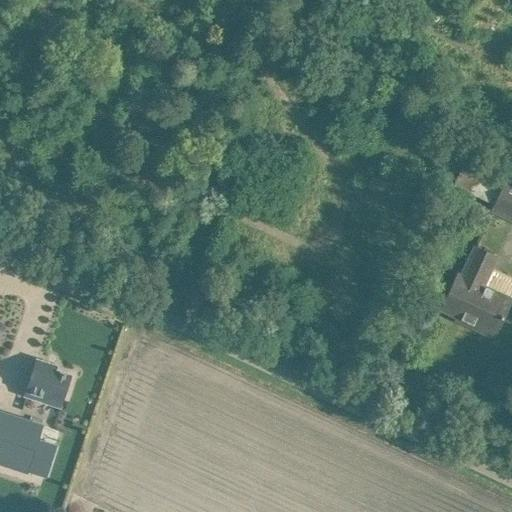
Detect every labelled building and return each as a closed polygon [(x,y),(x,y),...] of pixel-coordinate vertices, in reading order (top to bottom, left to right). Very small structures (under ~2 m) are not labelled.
[(223,0),(216,17),(228,22),(239,0),(223,0)] [(442,10),(446,0),(457,5),(459,0),(431,0),(430,5),(442,10)] [(485,43),(507,0),(490,0),(472,37),(485,43)] [(331,25),(343,31),(353,8),(341,3),(331,25)] [(40,17),(37,26),(53,32),(57,23),(40,17)] [(118,20),(101,54),(126,67),(143,32),(118,20)] [(11,41),(0,57),(0,79),(3,81),(24,49),(11,41)] [(390,48),(385,58),(372,52),(364,68),(421,95),(434,68),(390,48)] [(316,122),(327,127),(346,83),(309,66),(300,87),(326,99),(316,122)] [(60,110),(78,73),(66,68),(48,104),(60,110)] [(225,109),(242,76),(230,70),(213,103),(225,109)] [(17,101),(30,106),(37,86),(24,81),(17,101)] [(119,144),(140,95),(118,86),(98,135),(119,144)] [(392,120),(398,100),(377,93),(370,113),(392,120)] [(351,145),(375,113),(362,104),(339,136),(351,145)] [(0,149),(9,132),(0,127),(0,149)] [(296,186),(307,167),(242,131),(234,146),(244,151),(237,163),(259,175),(263,168),(296,186)] [(232,199),(243,175),(221,165),(210,189),(232,199)] [(511,218),(511,184),(506,182),(493,209),(511,218)] [(407,200),(408,186),(387,185),(386,199),(407,200)] [(65,219),(71,203),(42,192),(36,208),(65,219)] [(148,206),(139,222),(150,228),(145,238),(155,243),(168,216),(148,206)] [(280,211),(276,225),(287,228),(291,214),(280,211)] [(399,281),(411,259),(378,240),(366,263),(399,281)] [(496,257),(475,247),(462,276),(458,274),(442,309),(494,333),(511,299),(482,285),(496,257)] [(57,366),(37,360),(26,394),(37,398),(39,393),(62,401),(71,375),(56,370),(57,366)] [(42,425),(0,411),(0,461),(28,471),(42,425)]
